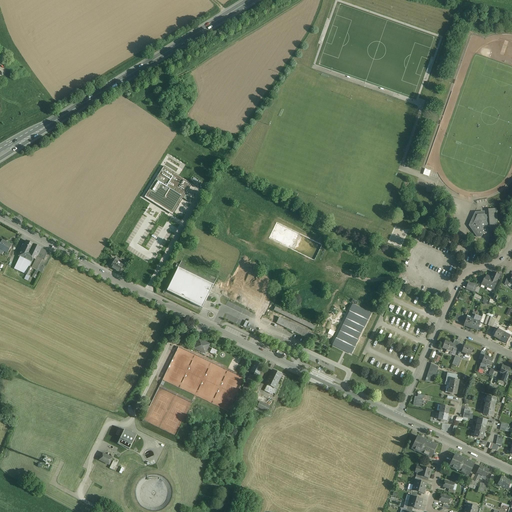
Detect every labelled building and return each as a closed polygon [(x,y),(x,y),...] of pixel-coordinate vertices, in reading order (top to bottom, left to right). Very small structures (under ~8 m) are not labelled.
[(186,195),(193,182),(164,166),(147,198),(175,213),(183,198),(192,202),(194,199),(186,195)] [(496,209),(488,210),(489,213),(485,216),(487,218),(485,221),(487,224),(486,226),(490,228),(490,231),(491,231),(491,233),(497,233),(497,231),(496,209)] [(484,215),(477,216),(474,222),(471,222),(469,226),(477,237),(481,237),(482,234),(486,234),(488,230),(486,227),(486,226),(487,224),(485,221),(487,218),(485,216),(484,215)] [(6,242),(2,240),(0,244),(0,254),(2,255),(4,251),(8,253),(11,246),(10,245),(5,243),(6,242)] [(48,252),(26,241),(23,249),(21,248),(21,250),(22,250),(19,256),(24,259),(32,262),(35,255),(44,260),(48,252)] [(32,262),(24,259),(19,256),(20,257),(14,269),(25,274),(29,267),(32,262)] [(120,263),(118,262),(119,261),(115,259),(110,268),(119,273),(124,265),(120,264),(120,263)] [(45,267),(40,264),(37,271),(42,273),(45,267)] [(167,291),(202,309),(213,286),(178,269),(167,291)] [(491,277),(490,278),(486,276),(485,280),(484,280),(482,284),(485,286),(485,287),(487,288),(487,287),(488,287),(492,289),(497,279),(499,275),(498,275),(493,273),(491,277)] [(271,301),(226,280),(220,294),(265,315),(271,301)] [(477,286),(469,283),(467,286),(472,289),(471,291),(474,293),(477,286)] [(336,339),(332,346),(345,351),(351,355),(354,347),(358,340),(361,334),(364,328),(367,320),(371,314),(352,305),(349,311),(345,319),(342,325),(339,332),(336,339)] [(315,326),(283,311),(281,315),(287,317),(313,330),(315,326)] [(463,317),(456,315),(454,320),(461,323),(463,317)] [(481,319),(475,316),(473,320),(470,328),(477,331),(478,329),(480,330),(481,325),(479,324),(480,323),(481,319)] [(473,320),(464,317),(462,322),(465,323),(464,326),(470,328),(473,320)] [(315,336),(287,322),(279,318),(276,323),(312,341),(315,336)] [(489,326),(491,320),(484,318),(482,324),(489,326)] [(505,333),(499,329),(498,331),(495,330),(493,334),(495,335),(494,337),(501,341),(505,333)] [(506,334),(505,333),(501,341),(507,344),(511,337),(506,334)] [(198,340),(194,349),(198,351),(200,347),(207,350),(209,345),(198,340)] [(453,345),(445,342),(442,349),(446,350),(451,352),(452,348),(453,345)] [(473,349),(464,346),(462,353),(465,354),(470,356),(473,349)] [(493,359),(484,356),(481,366),(485,367),(486,365),(490,366),(493,359)] [(461,359),(455,357),(452,365),(458,367),(461,359)] [(263,366),(255,362),(250,372),(254,374),(258,376),(259,376),(263,366)] [(510,369),(502,366),(499,373),(503,374),(501,381),(505,383),(508,376),(510,369)] [(272,370),(266,384),(275,389),(281,375),(274,371),(272,370)] [(428,371),(425,382),(433,383),(436,374),(428,371)] [(254,374),(253,377),(249,375),(245,383),(249,385),(251,380),(255,382),(258,376),(254,374)] [(457,376),(447,374),(446,382),(450,383),(449,386),(458,388),(459,381),(456,380),(457,376)] [(458,388),(449,386),(448,393),(456,395),(458,388)] [(496,398),(487,396),(486,403),(494,405),(496,398)] [(422,398),(415,397),(413,404),(421,406),(422,398)] [(269,407),(260,402),(258,407),(267,412),(269,407)] [(494,405),(486,403),(484,409),(493,411),(494,405)] [(449,407),(440,406),(439,413),(448,414),(449,407)] [(448,414),(439,413),(438,420),(441,420),(440,422),(443,423),(444,421),(446,421),(448,414)] [(487,421),(478,419),(478,420),(476,419),(475,423),(477,424),(475,431),(484,433),(487,421)] [(125,429),(117,444),(129,450),(137,436),(125,429)] [(484,433),(475,431),(474,437),(483,439),(484,433)] [(417,437),(410,434),(408,440),(414,442),(417,437)] [(437,446),(417,436),(417,437),(414,442),(411,449),(431,458),(437,446)] [(113,458),(102,453),(99,460),(109,465),(113,458)] [(474,464),(455,454),(449,467),(468,476),(474,464)] [(489,470),(480,466),(475,476),(473,481),(471,480),(469,484),(476,487),(478,481),(479,478),(481,478),(482,476),(485,478),(489,470)] [(431,470),(421,468),(417,467),(415,472),(420,473),(419,475),(428,478),(429,477),(428,477),(429,474),(430,474),(431,470)] [(511,482),(501,477),(497,485),(502,487),(503,486),(508,489),(508,490),(511,482)] [(420,482),(415,480),(413,486),(425,489),(427,484),(420,482)] [(454,484),(445,481),(443,487),(449,489),(453,490),(454,484)] [(482,488),(479,487),(478,492),(486,494),(488,485),(483,484),(482,488)] [(425,489),(413,486),(412,491),(417,492),(424,494),(425,489)] [(450,498),(441,495),(439,501),(449,504),(450,498)] [(416,498),(410,496),(409,502),(421,505),(422,500),(416,498)] [(421,505),(409,502),(407,507),(413,508),(419,510),(421,505)]
